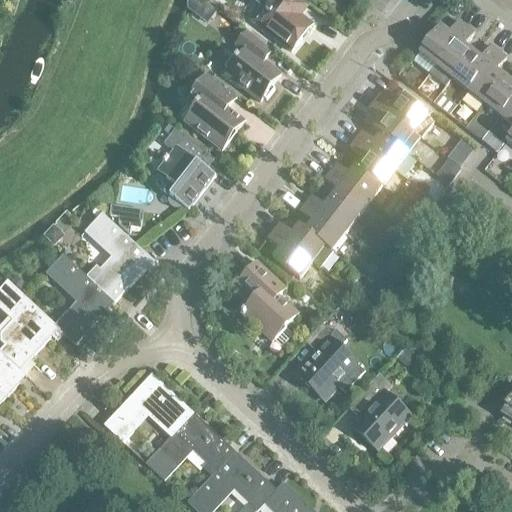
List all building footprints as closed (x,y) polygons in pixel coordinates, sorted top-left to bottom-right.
[(202,0),(192,0),(188,8),(210,21),(217,8),(202,0)] [(253,23),(292,53),(302,40),(298,37),(308,24),(300,17),(308,7),(298,0),(258,0),(256,3),(264,9),(253,23)] [(436,68),(467,29),(459,23),(450,35),(441,28),(420,55),(436,68)] [(467,29),(436,68),(452,81),(474,54),(465,47),(475,35),(467,29)] [(274,91),(271,89),(280,77),(263,63),(271,53),(247,34),(236,48),(243,53),(225,77),(259,104),(263,99),(266,101),(274,91)] [(474,54),(452,81),(468,93),(499,54),(491,47),(482,60),(474,54)] [(499,54),(468,93),(484,106),(506,78),(497,72),(507,60),(499,54)] [(511,83),(506,78),(484,106),(500,118),(511,103),(511,83)] [(235,135),(244,124),(228,111),(235,102),(206,79),(189,100),(199,108),(186,124),(220,150),(233,133),(235,135)] [(436,124),(427,117),(431,113),(414,100),(410,105),(401,97),(394,106),(381,96),(375,104),(414,134),(422,141),(436,124)] [(456,109),(440,97),(434,105),(449,117),(456,109)] [(511,103),(500,118),(511,127),(511,103)] [(414,134),(375,104),(369,112),(382,122),(375,131),(381,136),(382,135),(401,151),(401,150),(414,134)] [(179,211),(183,209),(188,213),(215,178),(206,171),(213,161),(176,131),(164,146),(173,153),(157,173),(170,183),(163,193),(170,199),(169,203),(170,207),(174,211),(179,211)] [(356,142),(395,172),(408,155),(401,150),(401,151),(382,135),(381,136),(375,144),(362,134),(356,142)] [(395,172),(356,142),(350,150),(363,160),(356,168),(382,188),(395,172)] [(460,170),(466,162),(454,154),(449,161),(460,170)] [(331,174),(369,204),(382,188),(356,168),(350,176),(337,166),(331,174)] [(369,204),(331,174),(325,182),(337,192),(331,200),(357,220),(369,204)] [(306,206),(344,236),(357,220),(331,200),(325,208),(312,198),(306,206)] [(344,236),(306,206),(300,214),(312,224),(306,232),(305,233),(331,253),(344,236)] [(97,268),(86,280),(93,286),(114,305),(146,271),(149,274),(156,266),(101,215),(87,230),(115,256),(101,271),(97,268)] [(119,227),(130,237),(132,229),(141,231),(141,225),(120,222),(119,227)] [(274,234),(312,264),(321,271),(333,255),(331,253),(305,233),(306,232),(299,227),(292,236),(280,226),(274,234)] [(312,264),(274,234),(267,241),(280,251),(273,260),(299,281),(312,264)] [(387,244),(397,251),(403,243),(394,236),(387,244)] [(93,286),(86,280),(63,258),(49,272),(80,301),(55,328),(58,332),(75,347),(114,305),(93,286)] [(272,344),(297,316),(278,298),(284,290),(256,264),(237,284),(254,300),(241,315),(272,344)] [(0,354),(21,373),(58,332),(55,328),(7,284),(0,291),(0,305),(15,319),(0,336),(0,344),(5,349),(0,353),(0,354)] [(304,344),(314,354),(317,357),(311,364),(308,361),(295,375),(322,400),(335,385),(345,394),(365,373),(340,350),(347,343),(335,331),(331,335),(321,326),(304,344)] [(407,370),(418,359),(407,349),(397,360),(407,370)] [(0,405),(26,377),(21,373),(0,354),(0,405)] [(379,453),(411,419),(385,394),(392,387),(380,376),(361,395),(373,406),(352,429),(379,453)] [(158,429),(170,441),(193,417),(150,377),(103,428),(122,446),(132,435),(129,432),(147,412),(161,426),(158,429)] [(511,399),(501,416),(511,422),(511,399)] [(188,451),(215,476),(234,456),(193,417),(170,441),(146,467),(160,480),(188,451)] [(258,511),(264,507),(275,494),(274,494),(234,456),(215,476),(187,506),(193,511),(208,511),(230,490),(249,508),(245,511),(258,511)] [(306,511),(280,487),(274,494),(275,494),(264,507),(269,511),(306,511)]
